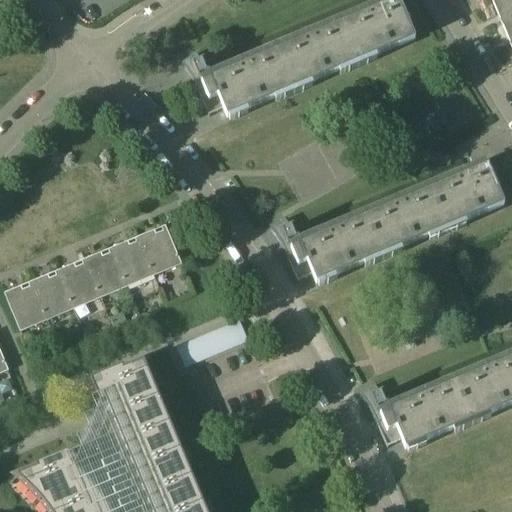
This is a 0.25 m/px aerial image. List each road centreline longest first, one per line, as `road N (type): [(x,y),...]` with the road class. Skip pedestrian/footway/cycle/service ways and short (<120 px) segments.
road 1 (residential): [(385,511),(276,298),(181,165),(87,61)]
road 2 (residential): [(511,124),(435,0)]
road 3 (residential): [(0,152),(87,61)]
